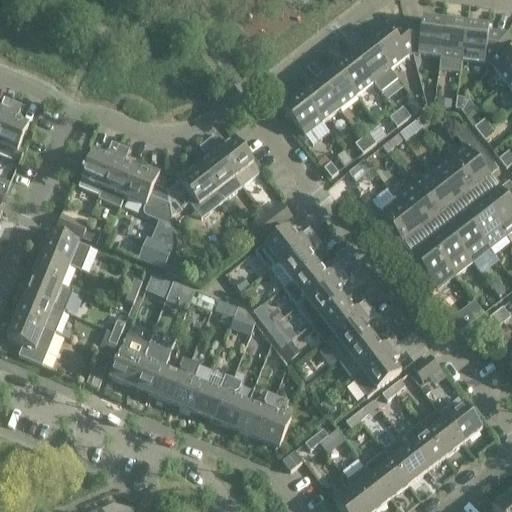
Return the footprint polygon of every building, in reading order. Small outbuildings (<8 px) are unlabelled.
[(423,21),(422,24),(404,22),(412,56),(440,59),(444,24),(423,21)] [(388,34),(387,31),(369,45),(390,73),(412,56),(404,22),(388,34)] [(462,62),(467,27),(444,24),(440,59),(438,71),(461,74),(462,62)] [(488,33),(488,30),(467,27),(462,62),(490,65),(507,35),(488,33)] [(511,41),(507,35),(490,65),(507,88),(511,83),(511,41)] [(369,45),(352,58),(374,86),(381,95),(397,82),(390,73),(369,45)] [(335,71),(357,99),(374,86),(352,58),(335,71)] [(318,84),(340,112),(357,99),(335,71),(318,84)] [(301,97),(322,125),(340,112),(318,84),(301,97)] [(301,97),(283,111),(304,139),(322,125),(301,97)] [(469,101),(468,100),(458,98),(456,110),(460,110),(462,113),(469,101)] [(0,135),(13,104),(4,100),(0,109),(0,135)] [(438,100),(437,107),(450,108),(450,101),(438,100)] [(462,113),(466,117),(476,109),(469,101),(462,113)] [(13,104),(0,135),(0,157),(14,163),(29,127),(16,122),(22,108),(13,104)] [(401,109),(395,114),(403,124),(409,119),(401,109)] [(396,129),(403,124),(395,114),(388,119),(396,129)] [(480,136),(490,128),(485,122),(475,129),(480,136)] [(464,127),(454,135),(459,141),(469,133),(464,127)] [(490,128),(480,136),(486,142),(495,135),(490,128)] [(463,147),(463,148),(474,140),(469,133),(459,141),(463,147)] [(368,136),(361,141),(369,151),(376,146),(368,136)] [(261,175),(235,141),(224,150),(214,138),(207,144),(242,190),(261,175)] [(316,159),(331,146),(325,138),(310,151),(316,159)] [(463,148),(468,154),(479,146),(474,140),(463,148)] [(363,156),(369,151),(361,141),(355,146),(363,156)] [(100,198),(120,148),(111,144),(106,158),(93,153),(78,189),(100,198)] [(242,190),(207,144),(199,150),(208,162),(198,170),(224,204),(242,190)] [(468,154),(473,160),(484,152),(479,146),(468,154)] [(446,160),(471,192),(488,179),(483,173),(478,167),(473,160),(468,154),(463,148),(463,147),(446,160)] [(124,199),(136,171),(123,166),(129,152),(120,148),(100,198),(98,202),(119,210),(124,199)] [(473,160),(478,167),(489,159),(484,152),(473,160)] [(500,160),(507,170),(511,166),(511,163),(506,156),(500,160)] [(478,167),(483,173),(494,165),(489,159),(478,167)] [(429,174),(454,206),(471,192),(446,160),(429,174)] [(364,162),(348,175),(354,183),(371,170),(364,162)] [(323,170),(331,181),(338,175),(330,165),(323,170)] [(494,165),(483,173),(488,179),(499,171),(494,165)] [(224,204),(198,170),(187,178),(184,174),(176,180),(179,184),(168,193),(172,219),(190,205),(202,221),(224,204)] [(172,219),(168,193),(154,187),(159,175),(150,171),(148,176),(136,171),(124,199),(145,208),(144,211),(143,214),(144,216),(147,218),(173,229),(172,219)] [(429,174),(412,186),(437,219),(454,206),(429,174)] [(412,260),(430,246),(447,232),(464,219),(481,206),(499,193),(488,179),(471,192),(454,206),(437,219),(420,232),(402,246),(412,260)] [(499,193),(511,210),(511,188),(509,185),(499,193)] [(412,186),(395,200),(420,232),(437,219),(412,186)] [(481,206),(506,238),(511,233),(511,210),(499,193),(481,206)] [(395,200),(377,214),(402,246),(420,232),(395,200)] [(274,233),(292,219),(281,204),(263,218),(274,233)] [(489,252),(506,238),(481,206),(464,219),(489,252)] [(82,241),(87,229),(61,218),(56,230),(82,241)] [(263,218),(245,232),(256,246),(274,233),(263,218)] [(472,265),(489,252),(464,219),(447,232),(472,265)] [(87,229),(82,241),(91,244),(96,233),(87,229)] [(254,255),(269,274),(279,267),(315,238),(309,230),(297,240),(289,229),(254,255)] [(430,246),(455,278),(472,265),(447,232),(430,246)] [(50,234),(41,256),(70,268),(81,273),(90,251),(50,234)] [(309,255),(321,246),(315,238),(279,267),(292,284),(317,265),(309,255)] [(437,291),(437,292),(455,278),(430,246),(412,260),(429,282),(437,291)] [(160,247),(151,258),(166,271),(176,260),(160,247)] [(33,277),(61,288),(70,268),(41,256),(33,277)] [(206,260),(190,262),(193,281),(209,279),(206,260)] [(337,266),(325,276),(317,265),(292,284),(283,291),(297,309),(342,273),(337,266)] [(337,291),(349,282),(342,273),(297,309),(311,327),(345,302),(337,291)] [(61,288),(33,277),(24,297),(64,313),(73,293),(61,288)] [(168,297),(173,285),(160,280),(156,293),(168,297)] [(130,293),(137,295),(142,285),(134,282),(130,293)] [(429,282),(416,292),(424,302),(437,291),(429,282)] [(186,311),(194,293),(173,285),(166,303),(186,311)] [(253,289),(245,295),(252,305),(260,299),(253,289)] [(130,293),(126,303),(133,306),(137,295),(130,293)] [(24,297),(15,319),(55,335),(64,313),(24,297)] [(206,298),(202,308),(213,313),(217,302),(206,298)] [(311,327),(325,346),(336,337),(371,310),(365,303),(353,312),(345,302),(311,327)] [(220,303),(216,313),(234,320),(238,310),(220,303)] [(260,309),(253,314),(266,331),(273,325),(260,309)] [(503,309),(497,314),(504,324),(511,319),(503,309)] [(325,346),(338,364),(372,337),(365,327),(377,318),(371,310),(336,337),(325,346)] [(498,329),(504,324),(497,314),(490,319),(498,329)] [(42,369),(55,335),(15,319),(6,341),(23,348),(18,359),(42,369)] [(118,322),(114,333),(121,336),(125,325),(118,322)] [(285,330),(273,339),(281,349),(293,340),(285,330)] [(109,344),(117,347),(121,336),(114,333),(109,344)] [(131,391),(149,346),(127,337),(109,382),(131,391)] [(372,337),(338,364),(352,382),(399,346),(393,339),(381,348),(372,337)] [(290,344),(281,350),(290,361),(298,355),(290,344)] [(152,399),(164,371),(151,365),(157,350),(149,346),(131,391),(152,399)] [(405,354),(399,346),(352,382),(367,401),(401,374),(393,363),(405,354)] [(439,371),(439,370),(430,359),(413,373),(422,384),(439,371)] [(187,375),(191,364),(183,360),(179,368),(181,373),(187,375)] [(194,416),(206,388),(205,388),(193,383),(200,367),(191,364),(187,375),(185,379),(173,408),(193,416),(194,416)] [(173,408),(185,379),(164,371),(152,399),(173,408)] [(102,381),(94,378),(90,389),(98,392),(102,381)] [(206,388),(194,416),(215,425),(227,397),(229,392),(233,381),(225,378),(218,393),(206,388)] [(238,392),(242,384),(233,381),(229,392),(234,394),(238,392)] [(400,382),(392,389),(397,396),(406,388),(400,382)] [(426,386),(421,390),(426,396),(431,392),(426,386)] [(388,403),(397,396),(392,389),(383,396),(388,403)] [(319,392),(313,397),(319,406),(325,401),(319,392)] [(271,409),(276,398),(267,395),(264,403),(265,407),(271,409)] [(236,434),(248,405),(227,397),(215,425),(236,434)] [(281,410),(284,402),(276,398),(271,409),(277,412),(281,410)] [(440,415),(464,446),(482,432),(458,402),(440,415)] [(257,443),(269,414),(248,405),(236,434),(257,443)] [(364,410),(356,417),(361,424),(370,417),(364,410)] [(440,415),(438,412),(420,426),(446,460),(464,446),(440,415)] [(279,451),(291,423),(269,414),(257,443),(279,451)] [(352,431),(361,424),(356,417),(347,424),(352,431)] [(420,426),(401,441),(427,474),(446,460),(420,426)] [(324,431),(315,438),(320,445),(329,438),(324,431)] [(311,452),(320,445),(315,438),(306,445),(311,452)] [(427,474),(401,441),(384,454),(410,488),(427,474)] [(384,454),(365,469),(391,502),(410,488),(384,454)] [(282,464),(290,475),(302,466),(294,455),(282,464)] [(365,469),(348,482),(355,491),(371,511),(378,511),(391,502),(365,469)] [(336,506),(339,511),(371,511),(355,491),(336,506)] [(511,511),(511,500),(506,493),(494,503),(497,506),(491,510),(492,511),(511,511)]
